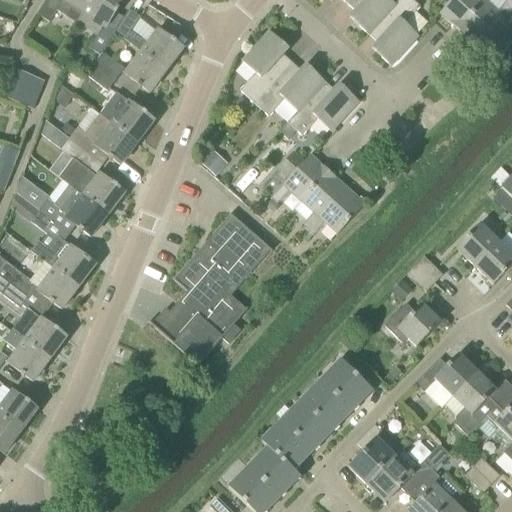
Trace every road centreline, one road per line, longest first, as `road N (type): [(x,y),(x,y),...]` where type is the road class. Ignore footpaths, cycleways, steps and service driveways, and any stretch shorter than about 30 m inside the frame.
road 1 (residential): [(21,492),(57,437),(226,34)]
road 2 (residential): [(324,477),(323,468),(458,330),(477,323)]
road 3 (residential): [(387,102),(276,0)]
